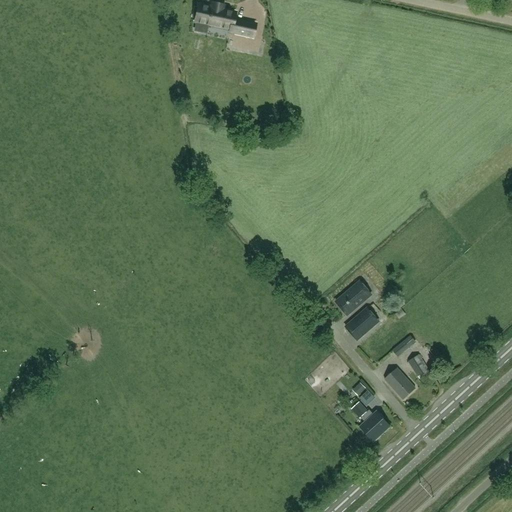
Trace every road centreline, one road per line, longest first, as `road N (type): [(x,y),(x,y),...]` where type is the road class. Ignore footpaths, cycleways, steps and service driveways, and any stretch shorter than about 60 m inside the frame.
road 1 (residential): [(316,315),(419,434)]
road 2 (secondary): [(419,434),(511,348)]
